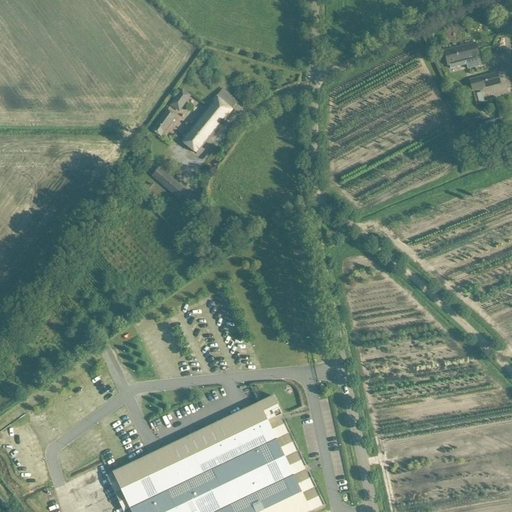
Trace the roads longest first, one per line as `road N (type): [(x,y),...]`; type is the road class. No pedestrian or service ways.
road 1 (tertiary): [(372,511),(318,254),(313,81)]
road 2 (track): [(511,375),(314,192)]
road 3 (unknown): [(341,365),(296,370),(326,511)]
road 4 (unclassified): [(313,81),(478,0)]
